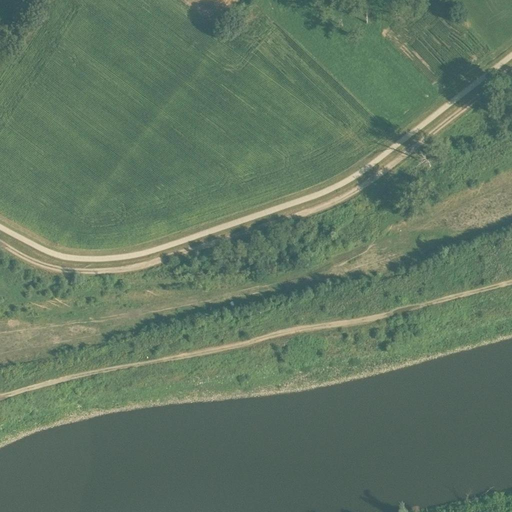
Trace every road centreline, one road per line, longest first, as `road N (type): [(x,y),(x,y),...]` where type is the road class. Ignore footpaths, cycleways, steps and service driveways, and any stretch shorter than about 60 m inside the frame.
road 1 (track): [(0,247),(49,270),(112,272),(302,217),(355,191),(511,74)]
road 2 (track): [(511,283),(0,396)]
